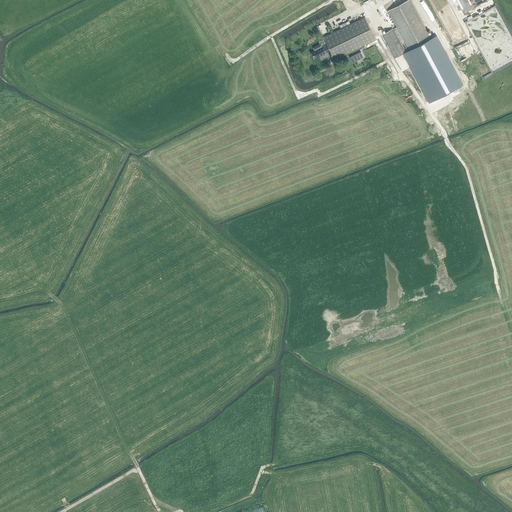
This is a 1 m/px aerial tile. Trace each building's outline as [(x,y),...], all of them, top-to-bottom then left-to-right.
[(431,39),(410,0),(407,0),(387,11),(396,28),(393,29),(382,34),(395,58),(405,52),(408,50),(409,51),(431,39)] [(457,0),(463,11),(472,6),(469,0),(457,0)] [(324,37),(325,39),(319,42),(320,44),(313,48),(315,51),(311,53),(314,59),(327,52),(332,61),(376,40),(365,17),(324,37)] [(361,52),(350,57),(352,63),(363,57),(361,52)] [(478,72),(472,75),(475,80),(481,78),(478,72)]
